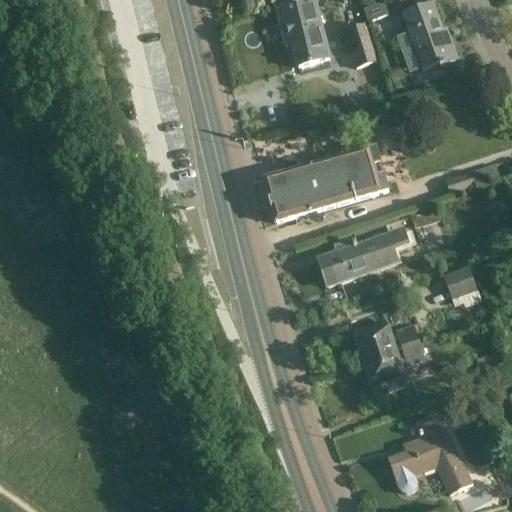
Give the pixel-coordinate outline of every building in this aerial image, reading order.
[(287,26),(296,61),(327,53),(315,2),(276,12),(280,27),(287,26)] [(385,5),(364,13),(368,25),(390,18),(385,5)] [(404,19),(424,73),(456,62),(450,45),(446,46),(432,9),(404,19)] [(381,65),(369,28),(344,36),(356,72),(381,65)] [(287,176),(263,183),(276,227),(382,196),(369,153),(297,174),(295,166),(285,169),(287,176)] [(472,176),(447,185),(451,198),(477,189),(472,176)] [(342,255),(328,259),(328,261),(319,263),(328,292),(337,288),(337,287),(398,268),(394,255),(409,250),(404,234),(389,239),(385,226),(354,236),(359,249),(358,250),(357,246),(342,251),(342,255)] [(504,237),(472,248),(477,263),(509,252),(504,237)] [(478,294),(469,270),(443,280),(453,304),(478,294)] [(353,336),(363,365),(419,346),(413,329),(400,333),(401,337),(391,341),(386,325),(353,336)] [(425,363),(419,346),(363,365),(372,393),(405,382),(400,366),(410,363),(411,368),(425,363)] [(484,382),(507,375),(500,356),(477,363),(484,382)] [(492,415),(484,395),(467,401),(474,422),(492,415)] [(404,457),(387,464),(397,487),(398,491),(401,495),(406,498),(412,498),(416,495),(418,490),(418,484),(416,479),(436,470),(448,499),(470,488),(454,450),(440,418),(416,428),(422,442),(402,450),(404,457)]
